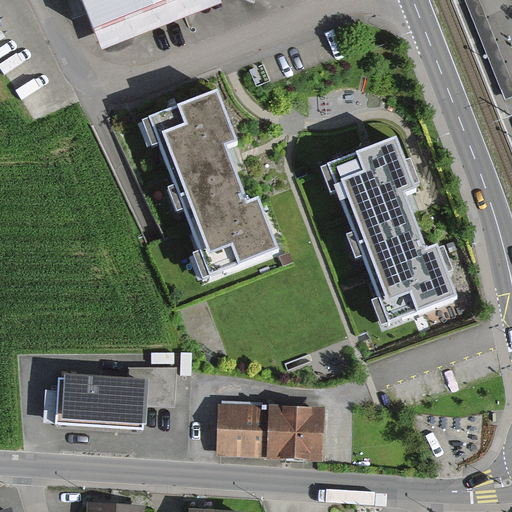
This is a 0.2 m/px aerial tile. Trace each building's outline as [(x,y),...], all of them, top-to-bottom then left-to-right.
[(221,0),(80,0),(103,54),(224,5),(221,0)] [(217,89),(150,116),(211,271),(278,245),(260,198),(248,202),(226,145),(237,141),(217,89)] [(395,135),(327,161),(388,323),(457,297),(437,244),(426,248),(404,191),(415,187),(395,135)] [(148,389),(57,386),(56,430),(147,432),(148,389)] [(224,408),(222,456),(317,461),(319,413),(224,408)]
